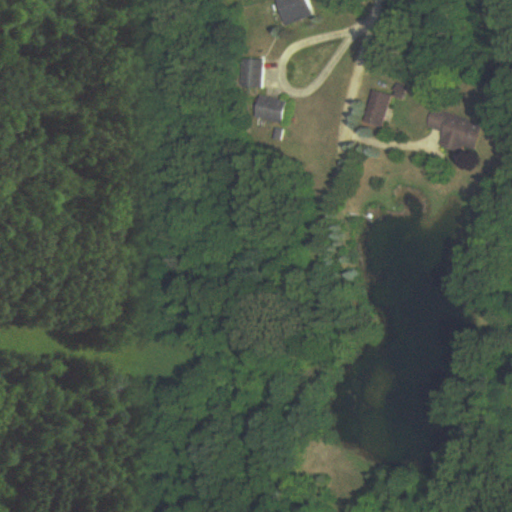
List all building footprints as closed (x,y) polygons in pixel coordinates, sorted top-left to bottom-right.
[(279,0),(288,27),(317,18),(311,0),(279,0)] [(267,61),(245,61),(245,89),(266,89),(267,61)] [(369,124),(388,129),(397,96),(379,91),(369,124)] [(291,103),(264,98),(260,120),(287,125),(291,103)] [(443,146),(478,157),(488,125),(438,110),(432,129),(447,134),(443,146)]
